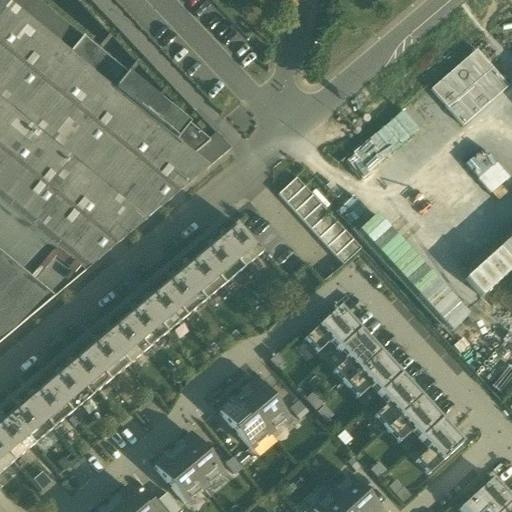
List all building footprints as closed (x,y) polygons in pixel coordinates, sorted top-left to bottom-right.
[(209,168),(191,154),(69,54),(82,38),(35,0),(8,0),(7,3),(0,10),(0,205),(84,274),(209,169),(209,168)] [(82,37),(82,38),(69,54),(191,154),(208,142),(82,37)] [(464,128),(511,86),(479,48),(431,90),(464,128)] [(417,106),(345,156),(359,176),(431,126),(417,106)] [(191,154),(209,168),(230,151),(217,136),(208,142),(191,154)] [(277,196),(286,205),(303,189),(295,180),(277,196)] [(286,205),(294,214),(311,198),(303,189),(286,205)] [(294,214),(302,223),(319,207),(311,198),(294,214)] [(0,344),(84,274),(0,205),(0,344)] [(302,223),(310,232),(328,216),(319,207),(302,223)] [(455,333),(475,313),(381,213),(360,233),(455,333)] [(310,232),(318,241),(336,224),(328,216),(310,232)] [(318,241),(326,249),(344,233),(336,224),(318,241)] [(235,225),(216,241),(242,272),(261,256),(235,225)] [(326,249),(334,258),(352,242),(344,233),(326,249)] [(511,239),(466,279),(483,299),(511,273),(511,239)] [(216,241),(197,257),(222,288),(242,272),(216,241)] [(334,258),(342,267),(360,251),(352,242),(334,258)] [(203,304),(222,288),(197,257),(178,274),(203,304)] [(178,274),(158,290),(184,320),(203,304),(178,274)] [(165,336),(184,320),(158,290),(140,305),(165,336)] [(140,305),(120,322),(146,352),(165,336),(140,305)] [(336,311),(316,330),(329,344),(337,353),(357,334),(336,311)] [(120,322),(101,338),(127,368),(146,352),(120,322)] [(316,356),(329,344),(316,330),(303,342),(316,356)] [(337,353),(345,362),(357,376),(378,357),(357,334),(337,353)] [(101,338),(82,354),(108,384),(127,368),(101,338)] [(82,354),(63,370),(89,400),(108,384),(82,354)] [(378,357),(357,376),(370,389),(378,398),(398,379),(378,357)] [(344,388),(357,376),(345,362),(332,374),(344,388)] [(63,370),(44,386),(70,417),(89,400),(63,370)] [(357,401),(370,389),(357,376),(344,388),(357,401)] [(378,398),(386,407),(398,421),(419,402),(398,379),(378,398)] [(237,399),(268,435),(287,419),(256,383),(237,399)] [(44,386),(25,402),(50,433),(70,417),(44,386)] [(323,406),(312,395),(304,402),(315,413),(323,406)] [(268,435),(237,399),(218,415),(249,451),(268,435)] [(25,402),(5,418),(31,449),(50,433),(25,402)] [(419,402),(398,421),(411,434),(419,443),(439,424),(419,402)] [(298,403),(289,411),(299,422),(308,414),(298,403)] [(385,432),(398,421),(386,407),(373,419),(385,432)] [(333,418),(323,408),(317,414),(326,424),(333,418)] [(5,418),(0,422),(0,450),(12,465),(31,449),(5,418)] [(398,446),(411,434),(398,421),(385,432),(398,446)] [(419,443),(427,452),(440,466),(461,447),(439,424),(419,443)] [(50,433),(31,449),(39,458),(58,442),(50,433)] [(350,442),(342,433),(336,439),(344,448),(350,442)] [(268,435),(249,451),(256,460),(275,444),(268,435)] [(172,453),(203,490),(222,474),(191,437),(172,453)] [(0,450),(0,474),(12,465),(0,450)] [(241,452),(232,459),(241,469),(250,462),(241,452)] [(427,478),(440,466),(427,452),(414,464),(427,478)] [(203,490),(172,453),(153,469),(184,506),(203,490)] [(242,470),(241,469),(232,459),(223,466),(233,477),(242,470)] [(385,473),(377,465),(369,472),(377,480),(385,473)] [(41,473),(31,482),(41,493),(51,485),(41,473)] [(330,496),(344,511),(379,511),(349,479),(330,496)] [(511,503),(492,481),(458,511),(457,511),(503,511),(511,504),(511,503)] [(393,498),(401,489),(394,482),(385,490),(393,498)] [(303,504),(309,510),(310,511),(312,511),(330,496),(322,487),(303,504)] [(410,498),(401,489),(393,498),(402,507),(410,498)] [(106,508),(109,511),(146,511),(143,508),(128,490),(106,508)] [(179,511),(166,495),(157,502),(165,511),(179,511)] [(344,511),(330,496),(312,511),(344,511)] [(164,511),(154,499),(143,508),(146,511),(164,511)]
